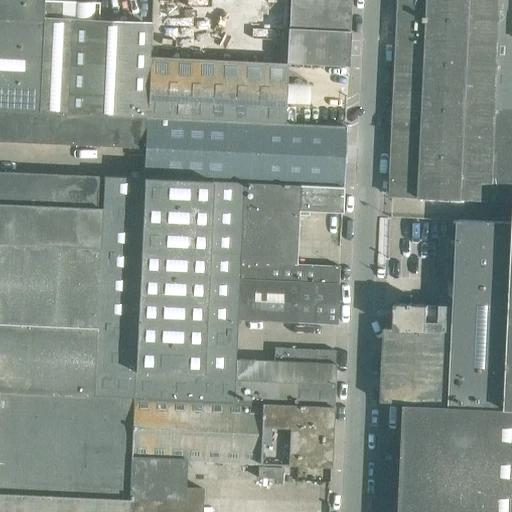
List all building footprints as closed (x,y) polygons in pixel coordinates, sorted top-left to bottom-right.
[(42,0),(0,0),(0,109),(2,110),(16,111),(30,111),(37,112),(42,0)] [(145,116),(148,56),(149,26),(149,25),(96,23),(96,3),(42,0),(37,112),(44,112),(58,112),(72,113),(79,113),(87,113),(101,114),(115,115),(129,115),(145,116)] [(288,0),(285,62),(348,66),(350,31),(349,31),(350,0),(288,0)] [(393,127),(390,196),(418,197),(427,0),(398,0),(397,36),(393,127)] [(511,8),(498,8),(498,0),(427,0),(418,197),(511,201),(511,8)] [(511,0),(498,0),(498,8),(511,8),(511,0)] [(151,19),(162,19),(162,2),(151,2),(151,19)] [(145,116),(282,123),(285,62),(169,57),(171,20),(162,19),(151,19),(149,56),(148,56),(145,116)] [(16,111),(2,110),(0,140),(14,141),(16,111)] [(30,111),(16,111),(14,141),(28,141),(30,111)] [(28,141),(43,142),(44,112),(37,112),(30,111),(28,141)] [(58,112),(44,112),(43,142),(57,143),(58,112)] [(72,113),(58,112),(57,143),(71,143),(72,113)] [(71,143),(85,144),(87,113),(79,113),(72,113),(71,143)] [(101,114),(87,113),(85,144),(99,145),(101,114)] [(115,115),(101,114),(99,145),(114,145),(115,115)] [(114,145),(128,146),(129,115),(115,115),(114,145)] [(145,116),(129,115),(128,146),(144,147),(145,116)] [(142,176),(242,180),(248,180),(342,186),(344,145),(345,126),(282,123),(145,116),(144,147),(142,176)] [(13,173),(0,172),(0,202),(11,203),(13,173)] [(27,173),(13,173),(11,203),(26,203),(27,173)] [(26,203),(40,204),(41,174),(27,173),(26,203)] [(55,175),(41,174),(40,204),(54,205),(55,175)] [(70,175),(55,175),(54,205),(68,205),(70,175)] [(68,205),(82,206),(84,176),(70,175),(68,205)] [(132,396),(332,405),(335,348),(334,348),(334,350),(274,347),(273,360),(234,359),(236,319),(238,262),(242,180),(142,176),(142,177),(102,175),(101,207),(99,246),(96,327),(92,395),(132,396)] [(97,177),(84,176),(82,206),(95,207),(97,177)] [(248,180),(242,180),(238,262),(294,264),(297,215),(307,215),(308,210),(340,212),(342,186),(248,180)] [(0,242),(79,246),(99,246),(101,207),(95,207),(82,206),(68,205),(54,205),(40,204),(26,203),(11,203),(0,202),(0,242)] [(457,240),(511,242),(511,221),(458,219),(457,240)] [(511,264),(511,242),(457,240),(456,262),(511,264)] [(79,246),(0,242),(0,322),(96,327),(99,246),(79,246)] [(338,266),(294,264),(238,262),(236,319),(336,324),(338,266)] [(450,381),(447,380),(446,405),(505,408),(511,268),(511,264),(456,262),(450,381)] [(395,304),(394,328),(448,331),(449,306),(413,304),(413,303),(409,303),(408,304),(395,304)] [(0,390),(92,395),(96,327),(0,322),(0,390)] [(448,331),(394,328),(384,328),(380,402),(446,405),(447,380),(450,331),(448,331)] [(132,396),(92,395),(0,390),(0,492),(127,498),(130,433),(132,396)] [(332,405),(132,396),(130,433),(127,498),(201,501),(202,488),(184,487),(185,459),(330,466),(331,433),(332,405)] [(399,511),(511,511),(511,408),(405,405),(399,511)] [(126,511),(127,498),(0,492),(0,511),(126,511)] [(126,511),(200,511),(201,501),(127,498),(126,511)]
